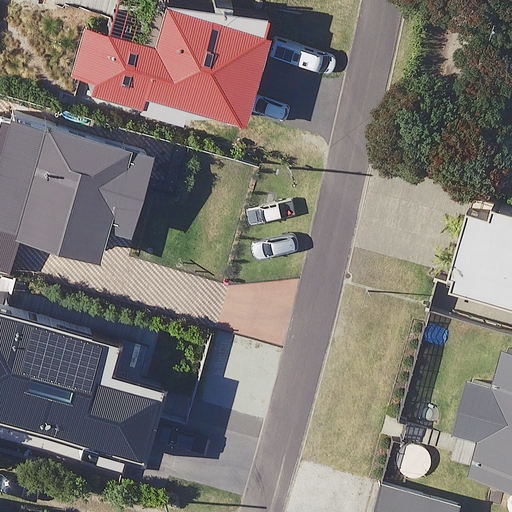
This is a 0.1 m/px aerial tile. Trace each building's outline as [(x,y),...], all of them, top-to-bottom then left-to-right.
[(157,0),(64,0),(50,54),(212,95),(232,19),(157,0)] [(129,232),(151,154),(44,123),(12,236),(99,261),(109,226),(129,232)] [(511,201),(475,191),(450,285),(511,300),(511,201)] [(12,320),(81,341),(95,295),(26,274),(12,320)] [(511,349),(500,346),(492,378),(466,371),(451,429),(477,436),(468,472),(511,484),(511,349)] [(0,435),(42,448),(64,379),(0,359),(0,435)] [(452,511),(455,506),(379,485),(371,511),(452,511)]
